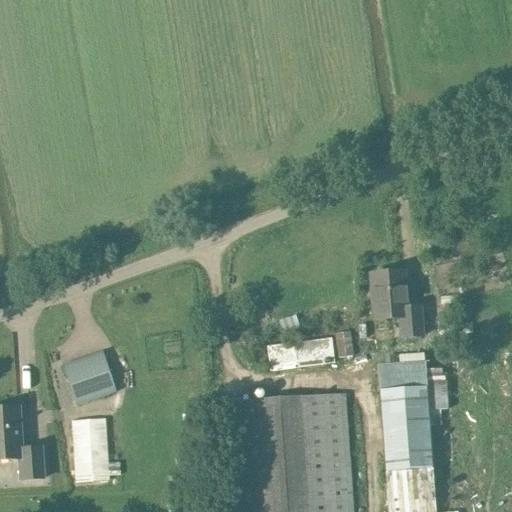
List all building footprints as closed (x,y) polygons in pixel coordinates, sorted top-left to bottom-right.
[(420,309),(405,310),(403,275),(371,277),(373,319),(400,318),(401,340),(421,338),(420,309)] [(269,343),(270,368),(339,364),(337,339),(269,343)] [(102,354),(63,367),(77,407),(116,393),(102,354)] [(447,511),(440,511),(432,357),(384,359),(392,511),(461,511),(447,511)] [(239,511),(353,511),(346,396),(233,404),(239,511)] [(0,461),(20,460),(21,482),(42,481),(41,451),(20,452),(17,410),(0,411),(0,461)] [(74,483),(109,481),(106,420),(71,422),(74,483)]
